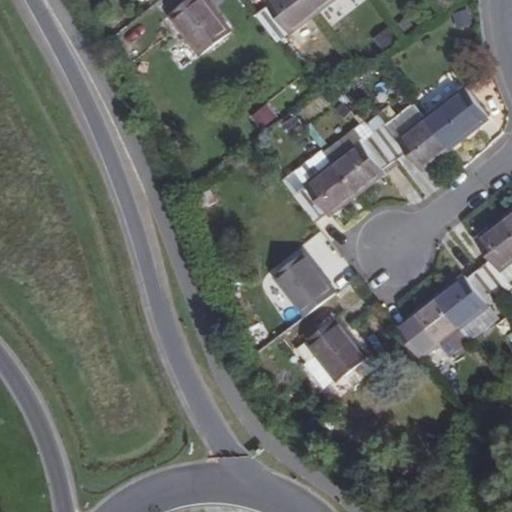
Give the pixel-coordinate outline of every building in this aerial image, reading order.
[(205,0),(194,0),(174,16),(203,55),(232,34),(205,0)] [(271,7),(258,16),(279,43),(318,13),(308,0),(275,0),(270,4),(271,7)] [(308,0),(318,13),(335,0),(308,0)] [(453,13),(457,29),(473,24),(469,9),(453,13)] [(373,37),(383,51),(399,40),(390,26),(373,37)] [(468,87),(427,119),(451,148),(491,117),(468,87)] [(264,130),(279,117),(268,103),(253,116),(264,130)] [(400,140),(427,119),(416,104),(388,125),(400,140)] [(451,148),(427,119),(400,140),(379,116),(369,125),(376,134),(397,161),(409,153),(423,170),(451,148)] [(336,165),(376,134),(369,125),(367,122),(327,154),(336,165)] [(376,134),(336,165),(359,194),(387,173),(386,170),(397,161),(376,134)] [(336,165),(295,197),(317,224),(330,214),(331,216),(359,194),(336,165)] [(492,259),(480,268),(501,296),(511,286),(511,285),(501,271),(511,262),(511,228),(505,220),(478,242),(492,259)] [(309,251),(279,274),(311,315),(341,292),(309,251)] [(466,275),(437,297),(461,328),(488,306),(501,296),(480,268),(468,277),(466,275)] [(413,322),(400,331),(422,358),(461,328),(437,297),(411,319),(413,322)] [(471,340),(498,318),(488,306),(461,328),(471,340)] [(340,320),(314,340),(344,379),(372,358),(340,320)]
